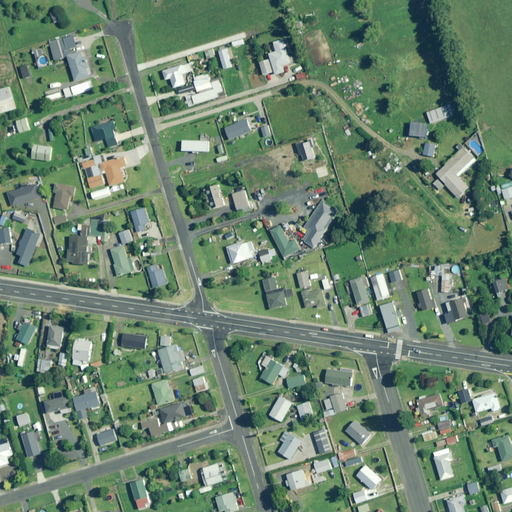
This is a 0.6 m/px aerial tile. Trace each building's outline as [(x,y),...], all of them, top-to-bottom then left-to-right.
[(78,47),(74,35),(54,42),(57,52),(53,53),(55,61),(68,57),(76,82),(91,77),(82,51),(72,54),(71,49),(78,47)] [(292,64),(285,40),(275,43),(278,52),(270,54),(277,75),(285,72),(283,66),(292,64)] [(274,73),(270,60),(261,62),(264,75),(274,73)] [(192,71),(190,64),(164,71),(166,80),(172,79),(174,88),(186,85),(183,74),(192,71)] [(30,75),(27,66),(22,67),(24,77),(30,75)] [(212,88),(208,74),(194,78),(198,92),(212,88)] [(92,90),(90,82),(73,87),(75,95),(92,90)] [(213,84),(215,90),(194,96),(196,104),(218,98),(225,96),(221,82),(213,84)] [(0,113),(16,109),(10,87),(0,89),(0,113)] [(186,97),(185,93),(180,95),(183,105),(188,103),(189,107),(195,106),(191,96),(186,97)] [(454,116),(450,105),(427,113),(431,124),(454,116)] [(31,130),(27,119),(17,122),(21,133),(31,130)] [(252,132),(248,120),(226,128),(231,140),(252,132)] [(116,129),(114,121),(92,127),(96,142),(106,139),(109,148),(118,145),(114,130),(116,129)] [(428,123),(412,122),(411,138),(416,139),(416,137),(427,137),(428,123)] [(271,136),(269,126),(262,128),(265,137),(271,136)] [(305,144),(304,141),(297,143),(301,155),(303,155),(305,161),(316,158),(312,148),(315,147),(313,142),(305,144)] [(437,146),(427,143),(424,155),(434,157),(437,146)] [(477,160),(461,143),(457,147),(461,151),(446,164),(447,165),(437,174),(446,184),(446,185),(459,198),(470,188),(459,177),(477,160)] [(54,147),(35,145),(33,159),(52,161),(54,147)] [(94,147),(86,149),(87,155),(96,153),(94,147)] [(32,157),(24,153),(21,158),(29,162),(32,157)] [(95,158),(95,160),(84,162),(83,163),(85,170),(86,170),(91,188),(105,184),(103,174),(101,175),(98,166),(98,164),(106,162),(105,155),(95,158)] [(128,166),(126,157),(101,164),(104,174),(107,173),(111,187),(126,182),(122,168),(128,166)] [(328,175),(325,166),(315,169),(318,178),(328,175)] [(446,187),(438,179),(433,185),(440,192),(446,187)] [(78,187),(57,183),(55,193),(57,193),(55,208),(68,210),(71,196),(76,197),(78,187)] [(222,192),(219,185),(205,190),(211,210),(227,205),(225,198),(226,197),(225,192),(222,192)] [(111,194),(108,187),(92,192),(94,199),(111,194)] [(245,187),(241,189),(242,192),(234,195),(239,212),(246,210),(246,212),(255,209),(252,199),(249,200),(245,187)] [(511,198),(511,187),(503,190),(506,200),(511,198)] [(339,210),(323,200),(302,231),(305,233),(307,234),(303,241),(314,248),(339,210)] [(150,223),(145,208),(132,212),(138,233),(147,230),(145,224),(150,223)] [(28,218),(16,213),(14,219),(26,224),(28,218)] [(54,219),(56,225),(67,222),(65,215),(54,219)] [(92,226),(91,236),(103,237),(102,242),(109,242),(110,226),(92,224),(92,226)] [(289,242),(281,225),(271,230),(285,258),(301,249),(296,238),(289,242)] [(91,236),(92,226),(91,226),(83,226),(82,237),(71,236),(69,263),(88,265),(89,252),(90,236),(91,236)] [(13,243),(11,228),(0,229),(2,244),(13,243)] [(43,234),(28,228),(18,254),(23,256),(20,263),(29,267),(43,234)] [(133,241),(129,230),(120,234),(124,244),(133,241)] [(160,245),(159,240),(145,242),(146,248),(160,245)] [(255,250),(252,242),(243,245),(242,243),(227,247),(233,264),(254,257),(252,251),(255,250)] [(130,259),(126,246),(112,250),(116,264),(115,265),(118,276),(136,271),(132,258),(130,259)] [(273,248),(260,252),(263,262),(272,259),(271,257),(275,256),(273,248)] [(168,284),(162,264),(148,268),(154,288),(168,284)] [(311,286),(308,271),(298,273),(301,288),(311,286)] [(402,280),(399,271),(390,274),(393,283),(402,280)] [(391,297),(384,274),(372,278),(379,301),(391,297)] [(450,293),(450,274),(443,274),(442,292),(450,293)] [(286,299),(296,296),(294,289),(288,291),(287,285),(279,287),(277,277),(264,280),(267,291),(266,291),(271,310),(288,306),(286,299)] [(366,277),(345,283),(348,294),(354,292),(359,306),(370,302),(366,289),(369,288),(366,277)] [(510,289),(507,279),(494,283),(497,293),(510,289)] [(327,306),(323,289),(311,292),(310,290),(302,292),(306,308),(317,306),(318,308),(327,306)] [(420,303),(418,304),(420,309),(422,309),(423,312),(435,308),(429,289),(417,293),(420,303)] [(473,312),(467,294),(452,299),(452,301),(447,303),(450,314),(446,315),(449,325),(458,322),(458,321),(471,317),(470,313),(473,312)] [(388,302),(375,307),(384,333),(398,328),(388,302)] [(372,315),(369,305),(360,308),(363,317),(372,315)] [(38,328),(26,322),(24,325),(21,324),(18,329),(22,331),(18,340),(29,345),(38,328)] [(65,328),(51,325),(47,347),(61,350),(65,328)] [(148,337),(124,334),(122,346),(147,350),(148,337)] [(171,337),(162,336),(161,346),(170,346),(171,337)] [(95,342),(78,339),(74,365),(82,366),(82,360),(92,362),(95,342)] [(162,375),(166,374),(187,368),(185,361),(186,361),(183,351),(180,352),(178,345),(160,350),(164,365),(160,367),(162,375)] [(69,354),(61,353),(60,365),(67,366),(69,354)] [(290,371),(264,356),(259,364),(268,369),(262,379),(274,386),(280,376),(285,379),(290,371)] [(38,372),(40,372),(40,375),(50,376),(51,371),(51,367),(46,367),(47,361),(39,360),(38,372)] [(84,372),(92,370),(90,364),(83,366),(83,368),(76,370),(77,374),(84,372)] [(205,372),(203,366),(191,370),(193,376),(205,372)] [(334,384),(333,386),(342,388),(342,387),(349,387),(349,386),(353,387),(355,370),(342,368),(341,372),(328,370),(327,384),(334,384)] [(307,385),(305,374),(288,378),(290,389),(307,385)] [(206,383),(204,377),(194,380),(198,392),(210,389),(208,383),(206,383)] [(171,390),(168,381),(153,385),(159,406),(176,401),(172,389),(171,390)] [(473,401),(470,389),(459,392),(463,404),(473,401)] [(89,418),(87,410),(102,406),(98,392),(75,398),(79,412),(78,412),(80,420),(89,418)] [(348,410),(343,394),(331,397),(336,413),(348,410)] [(426,398),(425,396),(421,397),(421,400),(418,400),(420,408),(417,408),(419,415),(422,414),(423,418),(431,415),(430,411),(436,409),(445,407),(442,394),(426,398)] [(502,410),(498,394),(474,401),(477,413),(493,408),(494,412),(502,410)] [(71,409),(68,396),(56,399),(56,400),(46,402),(49,414),(71,409)] [(293,404),(281,397),(271,415),(283,422),(293,404)] [(333,408),(330,399),(325,401),(327,410),(333,408)] [(161,426),(159,417),(142,422),(144,430),(151,428),(153,436),(183,429),(181,421),(188,419),(184,403),(162,409),(164,416),(166,425),(161,426)] [(314,417),(309,403),(298,406),(302,421),(314,417)] [(495,422),(493,417),(481,420),(482,426),(495,422)] [(373,435),(356,420),(346,431),(363,446),(373,435)] [(451,427),(450,421),(438,423),(440,430),(451,427)] [(118,441),(114,429),(98,435),(102,446),(118,441)] [(303,440),(287,431),(281,441),(285,443),(279,453),(292,460),(303,440)] [(333,451),(326,431),(315,435),(321,455),(333,451)] [(511,459),(511,442),(510,435),(493,440),(496,448),(499,447),(504,462),(511,459)] [(459,442),(457,436),(447,439),(449,445),(459,442)] [(13,455),(9,443),(8,439),(0,441),(0,466),(9,464),(7,457),(13,455)] [(358,455),(355,448),(342,452),(345,459),(358,455)] [(454,460),(451,448),(434,453),(442,481),(455,477),(450,461),(454,460)] [(319,456),(317,450),(308,452),(310,458),(319,456)] [(333,469),(330,459),(315,464),(319,474),(333,469)] [(212,485),(229,480),(224,464),(219,465),(219,464),(201,470),(206,486),(207,487),(212,485)] [(383,480),(367,465),(357,476),(373,491),(383,480)] [(503,470),(501,465),(489,468),(490,474),(503,470)] [(192,479),(190,469),(180,472),(182,482),(192,479)] [(308,483),(304,471),(288,475),(290,481),(287,481),(289,486),(291,485),(293,491),(312,486),(311,482),(308,483)] [(319,478),(318,474),(313,476),(316,484),(326,480),(325,476),(319,478)] [(481,492),(478,482),(474,483),(473,479),(467,481),(471,495),(481,492)] [(152,506),(144,480),(132,484),(139,510),(152,506)] [(511,488),(501,491),(505,504),(511,502),(511,488)] [(232,511),(239,510),(234,493),(217,498),(221,511),(226,510),(226,511),(232,511)] [(467,503),(464,496),(448,501),(451,511),(465,511),(463,505),(467,503)] [(501,511),(502,511),(499,502),(493,504),(494,511),(501,511)] [(367,511),(370,511),(368,503),(358,506),(359,511),(367,511)]
